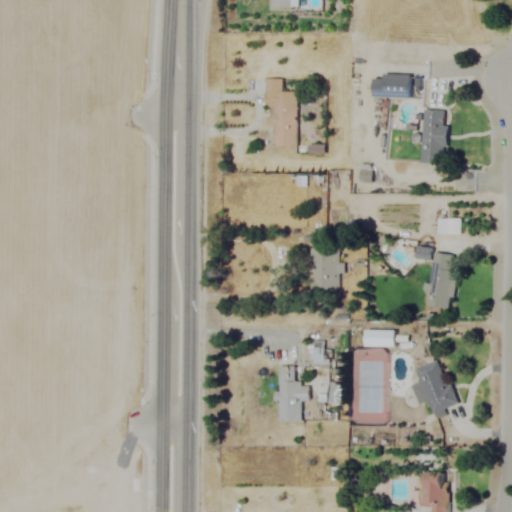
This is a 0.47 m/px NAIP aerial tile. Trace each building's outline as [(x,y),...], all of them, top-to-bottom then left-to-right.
[(271,0),(272,10),(294,10),(293,0),(271,0)] [(413,75),(384,75),(384,79),(374,79),(374,98),(413,98),(413,75)] [(298,148),(298,92),(284,91),(284,79),(267,79),(266,109),(275,109),(274,147),(298,148)] [(445,166),(448,111),(425,110),(422,165),(445,166)] [(362,182),(371,183),(372,168),(362,168),(362,182)] [(341,249),(313,249),(313,292),(341,292),(341,249)] [(453,309),(458,256),(434,253),(428,307),(453,309)] [(412,386),(419,405),(429,401),(434,414),(458,405),(441,360),(416,370),(421,383),(412,386)] [(310,385),(295,385),(295,367),(279,367),(280,422),(302,422),(302,402),(311,402),(310,385)] [(424,508),(432,508),(432,511),(449,511),(450,474),(424,474),(424,508)]
